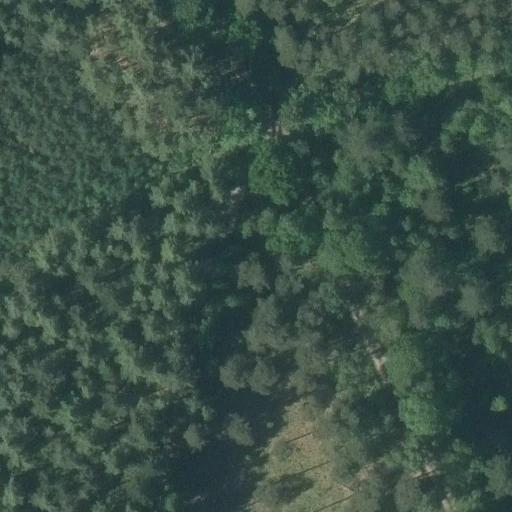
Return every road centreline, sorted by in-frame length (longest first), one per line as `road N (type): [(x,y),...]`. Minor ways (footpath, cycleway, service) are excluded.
road 1 (track): [(164,511),(248,149),(442,81),(511,67)]
road 2 (track): [(208,0),(467,511)]
